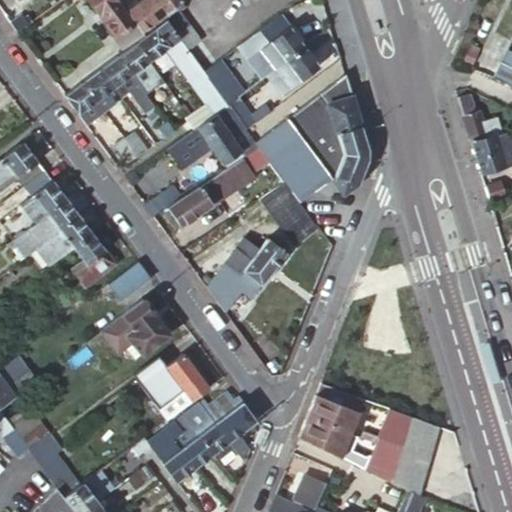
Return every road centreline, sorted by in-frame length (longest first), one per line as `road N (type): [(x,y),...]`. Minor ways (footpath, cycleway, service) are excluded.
road 1 (residential): [(282,424),(0,49)]
road 2 (secondary): [(410,114),(412,195),(506,511)]
road 3 (residential): [(410,114),(282,424)]
road 4 (secondary): [(511,377),(453,181),(410,114)]
road 5 (secondary): [(354,0),(410,114)]
road 6 (unknown): [(272,447),(386,498)]
road 7 (tertiary): [(459,0),(410,114)]
